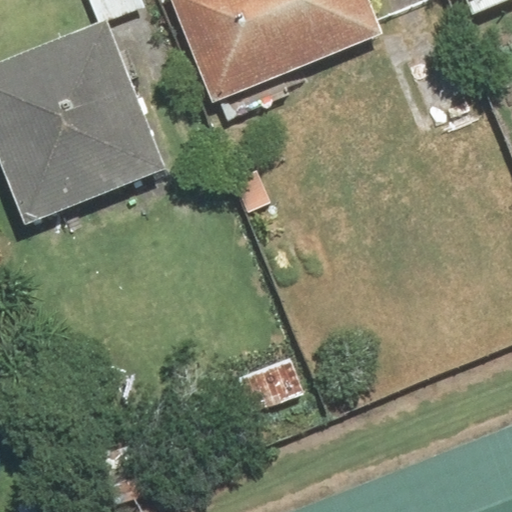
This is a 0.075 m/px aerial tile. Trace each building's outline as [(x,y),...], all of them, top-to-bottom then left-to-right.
[(98,0),(106,19),(0,61),(0,123),(40,221),(182,163),(122,17),(152,5),(149,0),(98,0)] [(382,0),(182,0),(226,100),(394,27),(382,0)] [(511,0),(483,0),(487,9),(509,0),(511,0)] [(295,359),(236,384),(251,420),(310,395),(295,359)] [(511,511),(511,425),(284,511),(511,511)]
